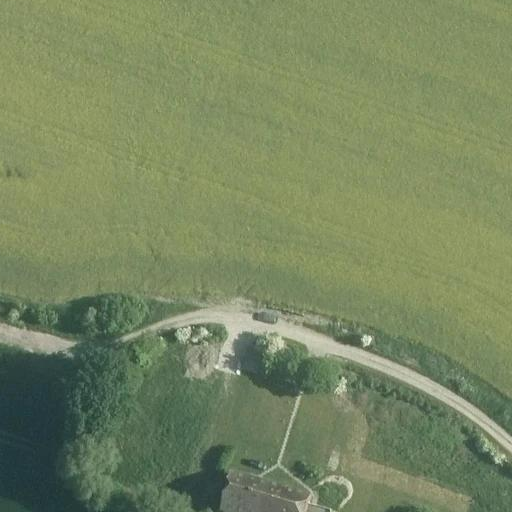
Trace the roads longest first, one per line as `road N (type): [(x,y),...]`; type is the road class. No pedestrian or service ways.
road 1 (track): [(296,334),(224,317),(81,349),(0,332)]
road 2 (unclassified): [(511,453),(474,420),(374,362),(296,334)]
